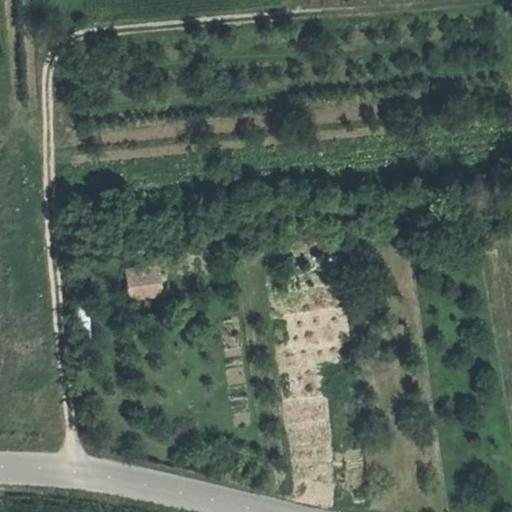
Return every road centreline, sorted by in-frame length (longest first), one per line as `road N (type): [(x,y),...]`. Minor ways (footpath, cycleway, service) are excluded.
road 1 (track): [(76,469),(48,217),(46,71),(57,48),(104,30),(500,0)]
road 2 (tertiary): [(0,466),(76,469),(266,511)]
